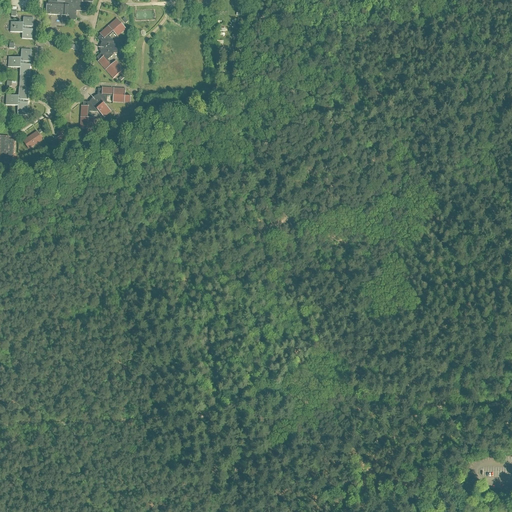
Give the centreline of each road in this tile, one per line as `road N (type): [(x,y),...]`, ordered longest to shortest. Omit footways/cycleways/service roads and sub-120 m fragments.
road 1 (track): [(208,413),(305,384),(419,402)]
road 2 (track): [(0,424),(208,413)]
